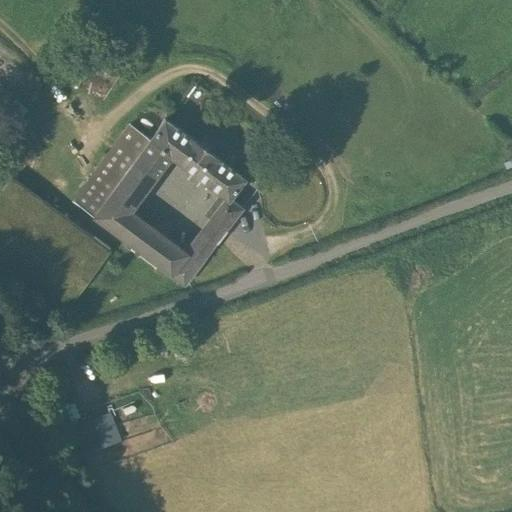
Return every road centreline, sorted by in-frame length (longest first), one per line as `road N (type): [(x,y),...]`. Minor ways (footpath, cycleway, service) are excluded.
road 1 (unclassified): [(511,188),(0,383)]
road 2 (unclassified): [(76,511),(0,403)]
